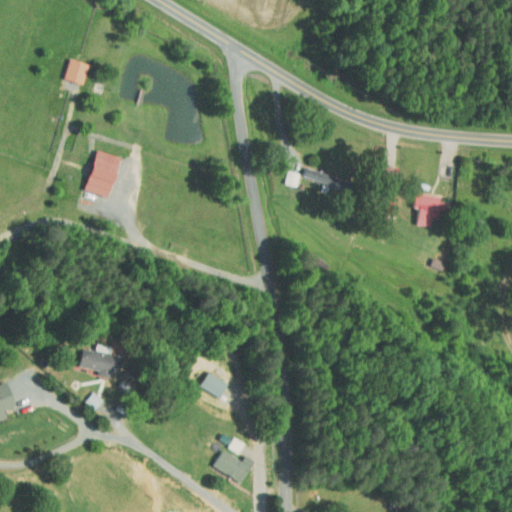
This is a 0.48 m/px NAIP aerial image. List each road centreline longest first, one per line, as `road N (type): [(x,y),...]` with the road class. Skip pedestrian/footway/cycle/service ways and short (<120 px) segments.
road 1 (residential): [(233,45),(282,332),(293,511)]
road 2 (residential): [(142,0),(365,118),(511,139)]
